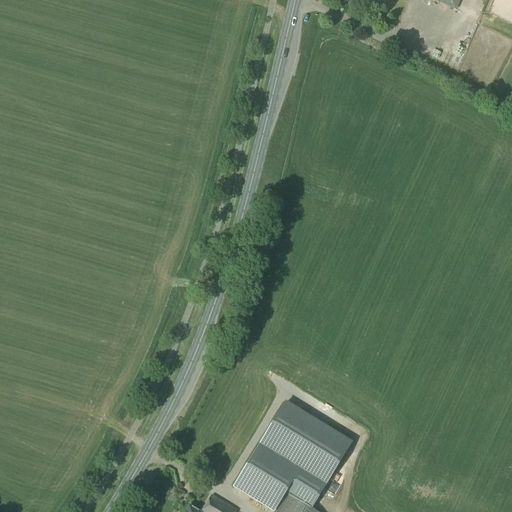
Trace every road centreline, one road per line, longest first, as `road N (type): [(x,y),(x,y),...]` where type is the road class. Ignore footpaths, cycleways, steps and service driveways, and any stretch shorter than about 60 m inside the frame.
road 1 (primary): [(112,511),(179,395),(213,312),(295,0)]
road 2 (unclassified): [(303,0),(511,114)]
